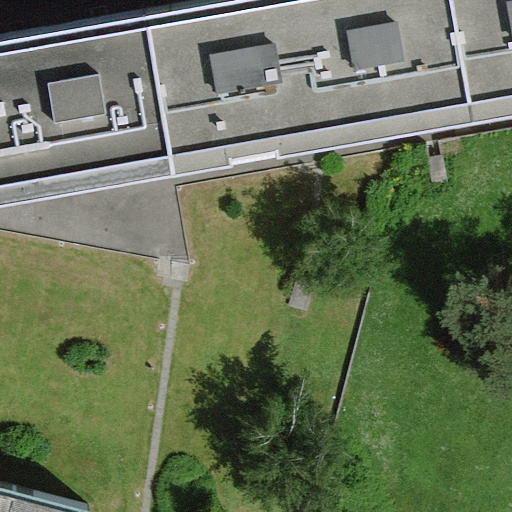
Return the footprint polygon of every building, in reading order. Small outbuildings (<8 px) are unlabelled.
[(159,158),(130,0),(0,22),(0,133),(9,184),(159,158)] [(321,130),(300,0),(132,0),(130,0),(159,158),(321,130)] [(466,105),(448,0),(300,0),(321,130),(466,105)] [(511,96),(511,0),(448,0),(466,105),(511,96)] [(0,185),(9,184),(0,133),(0,185)] [(0,481),(0,511),(86,511),(89,505),(0,481)]
